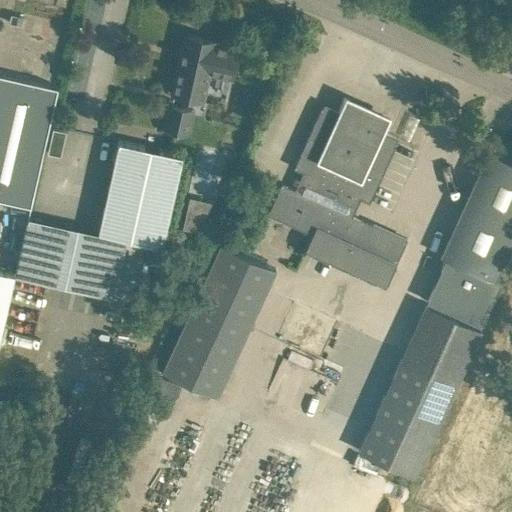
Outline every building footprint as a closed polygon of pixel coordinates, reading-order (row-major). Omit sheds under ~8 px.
[(186,32),(173,91),(202,97),(208,69),(233,74),(239,46),(214,40),(215,38),(186,32)] [(0,195),(30,203),(57,84),(0,71),(0,195)] [(369,200),(397,139),(382,132),(389,117),(344,96),(337,111),(321,104),(294,166),(309,172),(301,189),(281,180),(268,210),(312,230),(305,246),(386,283),(407,237),(346,210),(354,193),(369,200)] [(171,103),(165,126),(187,130),(192,107),(171,103)] [(62,151),(64,127),(50,125),(48,150),(62,151)] [(132,299),(146,241),(162,244),(182,152),(119,138),(98,229),(28,214),(15,272),(132,299)] [(511,159),(488,148),(440,252),(446,255),(426,298),(481,323),(502,278),(495,275),(511,236),(511,159)] [(199,230),(209,207),(187,202),(182,226),(199,230)] [(161,370),(218,394),(273,263),(215,240),(161,370)] [(0,333),(14,273),(0,269),(0,333)] [(359,448),(414,473),(481,326),(426,301),(359,448)]
